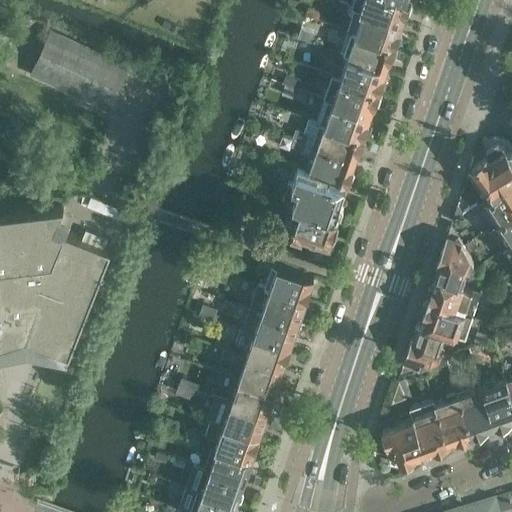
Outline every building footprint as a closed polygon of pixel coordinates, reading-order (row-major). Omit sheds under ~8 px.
[(353,0),(352,5),(358,7),(364,9),(391,19),(402,22),(405,12),(409,11),(411,4),(408,0),(353,0)] [(353,17),(348,29),(352,31),(356,32),(384,41),(398,46),(399,44),(396,40),(397,37),(401,35),(404,29),(401,25),(402,22),(391,19),(364,9),(351,5),(349,13),(353,15),(353,17)] [(309,12),(306,15),(322,21),(322,16),(320,12),(317,10),(312,9),(309,12)] [(0,41),(1,42),(10,22),(1,17),(0,19),(0,41)] [(35,62),(30,72),(108,108),(128,63),(51,27),(35,62)] [(301,27),(298,37),(311,41),(314,32),(301,27)] [(352,31),(345,52),(349,54),(376,63),(386,67),(392,51),(396,50),(398,46),(384,41),(356,32),(352,31)] [(318,43),(315,52),(331,57),(334,49),(318,43)] [(349,54),(341,76),(380,89),(379,88),(381,82),(386,81),(388,74),(385,70),(386,67),(376,63),(349,54)] [(286,74),(283,83),(299,89),(302,80),(286,74)] [(334,74),(326,98),(333,100),(371,113),(375,100),(380,98),(382,92),(380,89),(341,76),(334,74)] [(283,83),(279,94),(302,102),(306,91),(299,89),(283,83)] [(326,98),(318,120),(365,136),(364,133),(365,130),(369,129),(372,122),(369,118),(371,113),(333,100),(326,98)] [(297,130),(295,137),(317,145),(345,154),(355,158),(359,145),(364,144),(366,137),(365,136),(318,120),(312,118),(307,133),(297,130)] [(295,137),(292,146),(292,147),(303,151),(299,164),(309,168),(319,171),(337,178),(347,181),(348,178),(353,176),(355,170),(352,166),(355,158),(345,154),(317,145),(295,137)] [(492,193),(511,180),(511,151),(507,150),(505,147),(503,144),(498,142),(488,149),(488,152),(488,154),(476,162),(474,167),(469,170),(487,198),(492,194),(492,193)] [(287,189),(283,198),(290,201),(293,202),(296,203),(300,205),(336,216),(337,213),(342,210),(344,203),(342,199),(346,185),(339,183),(318,175),(319,171),(309,168),(299,164),(298,168),(293,181),(290,180),(287,189)] [(492,194),(487,198),(478,203),(491,224),(489,225),(490,226),(497,221),(511,211),(511,180),(492,193),(492,194)] [(271,186),(258,182),(256,189),(268,193),(271,186)] [(471,207),(462,192),(460,196),(453,218),(471,207)] [(290,201),(281,229),(291,232),(302,236),(303,232),(312,235),(312,236),(317,238),(317,237),(328,240),(331,230),(336,227),(337,222),(335,218),(336,216),(300,205),(296,203),(293,202),(290,201)] [(111,249),(65,232),(55,227),(61,213),(64,206),(0,213),(0,347),(26,339),(69,356),(111,249)] [(511,211),(497,221),(490,226),(504,247),(511,242),(511,241),(511,211)] [(241,233),(246,221),(234,217),(229,229),(241,233)] [(465,241),(471,237),(465,229),(460,233),(465,241)] [(436,271),(434,275),(462,284),(467,269),(470,270),(474,259),(462,238),(448,233),(440,259),(442,259),(439,268),(436,271)] [(468,241),(473,248),(478,244),(473,238),(468,241)] [(261,257),(250,253),(247,262),(259,265),(261,257)] [(273,262),(266,283),(270,285),(286,291),(303,297),(308,299),(309,298),(311,291),(310,288),(315,275),(294,268),(278,263),(273,262)] [(230,271),(215,266),(212,276),(227,281),(230,271)] [(430,295),(429,298),(465,310),(473,313),(478,299),(480,290),(473,288),(462,284),(434,275),(434,276),(435,280),(434,283),(431,285),(429,291),(430,295)] [(260,282),(252,304),(258,306),(263,307),(279,313),(300,320),(300,318),(306,300),(308,299),(303,297),(286,291),(270,285),(266,283),(260,282)] [(422,308),(420,314),(421,318),(421,319),(432,323),(458,332),(465,335),(473,313),(465,310),(429,298),(426,306),(422,308)] [(201,311),(218,317),(224,319),(226,314),(220,312),(222,307),(205,301),(201,311)] [(258,306),(250,329),(255,330),(272,335),(292,342),(296,330),(299,328),(301,322),(300,320),(279,313),(263,307),(258,306)] [(404,359),(400,372),(414,367),(419,365),(419,364),(422,363),(427,361),(441,356),(441,354),(445,345),(441,343),(446,330),(457,333),(458,332),(432,323),(421,319),(420,322),(416,324),(414,330),(415,334),(414,336),(413,335),(404,359)] [(241,326),(236,342),(245,345),(243,351),(247,352),(284,365),(287,355),(290,353),(292,347),(291,343),(292,342),(272,335),(255,330),(250,329),(241,326)] [(491,338),(493,334),(477,329),(474,337),(484,341),(491,338)] [(216,342),(229,346),(231,337),(219,333),(216,342)] [(483,341),(470,345),(474,357),(476,356),(484,343),(483,341)] [(222,344),(218,355),(239,361),(235,374),(239,375),(276,388),(277,386),(279,384),(282,377),(281,374),(284,365),(247,352),(243,351),(222,344)] [(460,349),(446,354),(449,363),(463,358),(460,349)] [(441,356),(427,361),(431,369),(447,362),(445,354),(441,356)] [(209,373),(221,378),(224,369),(211,365),(209,373)] [(235,374),(227,396),(231,398),(268,411),(276,388),(239,375),(235,374)] [(486,383),(484,383),(499,423),(507,421),(508,417),(511,415),(511,388),(507,375),(497,379),(494,378),(488,380),(486,383)] [(395,395),(392,403),(398,400),(409,396),(403,382),(402,379),(400,380),(398,378),(394,393),(395,395)] [(469,385),(458,389),(460,392),(473,430),(474,429),(477,431),(486,428),(487,425),(495,422),(498,424),(499,423),(484,383),(474,387),(469,385)] [(446,397),(436,400),(450,438),(459,435),(462,437),(470,434),(471,430),(473,430),(460,392),(458,389),(447,393),(446,397)] [(217,393),(209,416),(212,417),(219,419),(224,421),(227,422),(240,426),(260,433),(264,423),(267,421),(269,414),(268,411),(231,398),(227,396),(217,393)] [(172,403),(184,407),(187,399),(175,395),(172,403)] [(434,398),(412,406),(412,409),(415,416),(423,440),(426,448),(436,445),(440,447),(446,445),(447,441),(450,440),(449,438),(450,438),(436,400),(435,398),(434,398)] [(415,416),(384,427),(389,442),(388,444),(388,445),(392,457),(396,459),(399,458),(400,457),(401,458),(402,458),(405,459),(412,457),(413,453),(426,448),(423,440),(415,416)] [(167,417),(164,426),(177,430),(179,422),(167,417)] [(212,417),(206,433),(214,436),(211,444),(212,444),(215,445),(218,446),(231,450),(251,457),(252,457),(256,446),(259,444),(261,437),(260,434),(260,433),(240,426),(227,422),(224,421),(219,419),(212,417)] [(164,426),(162,434),(173,438),(177,430),(164,426)] [(212,444),(206,464),(211,466),(228,472),(244,478),(245,474),(248,474),(251,467),(248,465),(251,457),(231,450),(218,446),(215,445),(212,444)] [(155,455),(166,459),(169,451),(157,447),(155,455)] [(194,460),(187,482),(198,486),(203,488),(221,494),(237,499),(237,497),(241,496),(243,489),(241,487),(244,478),(228,472),(211,466),(206,464),(194,460)] [(182,496),(179,504),(184,506),(191,508),(196,510),(202,511),(232,511),(236,511),(238,504),(236,501),(237,499),(221,494),(203,488),(198,486),(187,482),(182,496)] [(170,493),(168,500),(179,504),(182,496),(170,493)] [(168,500),(165,508),(176,511),(181,511),(184,506),(179,504),(168,500)]
